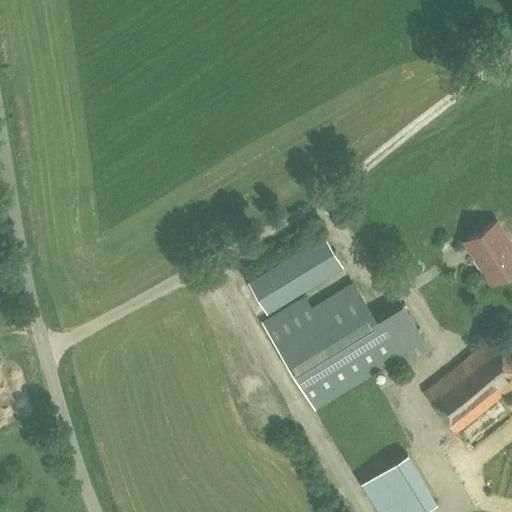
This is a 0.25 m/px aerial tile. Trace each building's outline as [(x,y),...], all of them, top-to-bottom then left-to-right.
[(497,280),(511,270),(511,243),(497,220),(465,240),(484,270),(489,267),(497,280)] [(267,312),(343,266),(325,236),(249,282),(267,312)] [(377,320),(353,282),(312,308),(304,296),(263,321),(315,407),(424,340),(403,304),(377,320)] [(508,394),(511,391),(511,356),(495,335),(424,391),(456,431),(505,391),(508,394)] [(236,385),(246,382),(240,362),(230,364),(236,385)] [(392,454),(362,472),(385,511),(410,511),(430,500),(425,493),(439,484),(376,379),(354,392),(392,454)] [(357,426),(365,424),(361,400),(353,401),(357,426)] [(349,438),(356,450),(374,440),(367,428),(349,438)] [(289,511),(315,504),(298,450),(267,460),(282,511),(289,511)]
